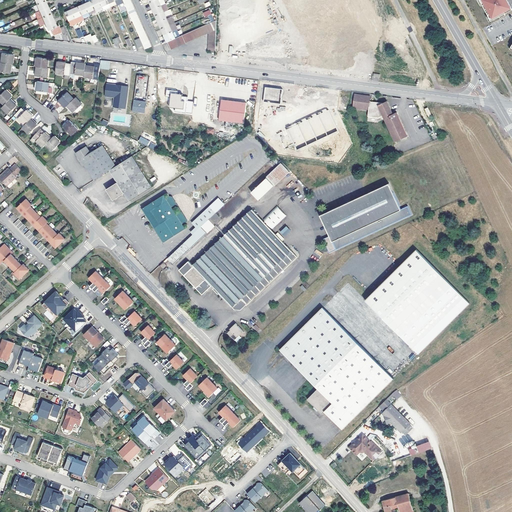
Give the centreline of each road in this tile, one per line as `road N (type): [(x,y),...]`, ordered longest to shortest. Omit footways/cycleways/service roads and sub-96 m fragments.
road 1 (tertiary): [(101,234),(294,435)]
road 2 (residential): [(0,457),(110,495),(197,416)]
road 3 (residential): [(261,72),(460,98)]
road 4 (residential): [(0,372),(88,401),(138,356)]
road 5 (residential): [(27,42),(158,59)]
road 6 (track): [(451,511),(436,451),(400,400)]
road 7 (tertiary): [(18,145),(101,234)]
